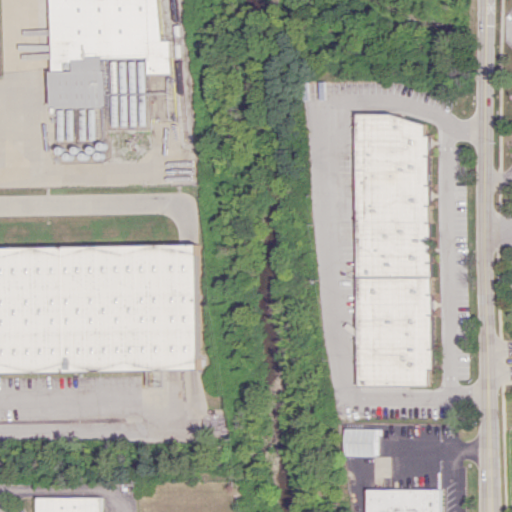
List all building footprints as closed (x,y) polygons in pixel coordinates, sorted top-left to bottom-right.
[(50,0),(53,108),(105,107),(104,58),(151,56),(151,73),(175,73),(175,40),(161,41),(160,0),(50,0)] [(147,58),(105,59),(106,101),(116,101),(116,107),(107,107),(107,117),(111,117),(111,127),(148,126),(147,58)] [(433,370),(433,135),(428,135),(428,116),(360,116),(360,384),(429,384),(429,370),(433,370)] [(0,246),(202,244),(204,368),(0,371),(0,246)] [(143,388),(151,388),(150,370),(142,370),(143,388)] [(345,455),(374,456),(374,442),(379,442),(379,429),(345,428),(345,455)] [(367,511),(439,511),(440,489),(367,489),(367,511)] [(103,511),(104,497),(40,497),(39,511),(103,511)]
